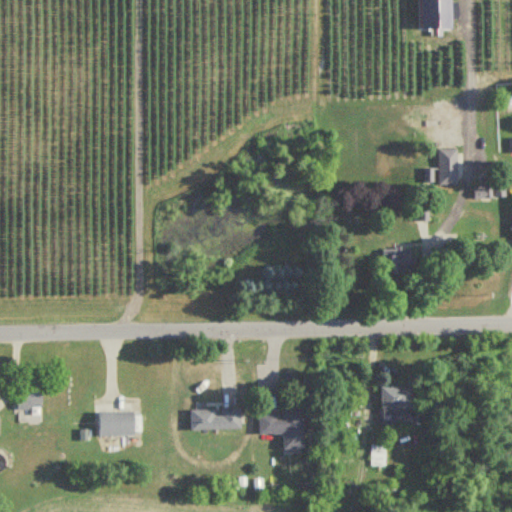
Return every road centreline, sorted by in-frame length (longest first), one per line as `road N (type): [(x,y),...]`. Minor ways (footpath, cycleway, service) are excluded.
road 1 (residential): [(0,334),(511,325)]
road 2 (residential): [(373,329),(361,385),(367,426),(358,511)]
